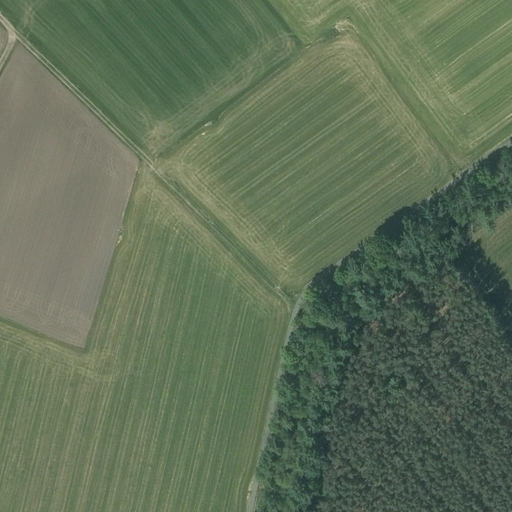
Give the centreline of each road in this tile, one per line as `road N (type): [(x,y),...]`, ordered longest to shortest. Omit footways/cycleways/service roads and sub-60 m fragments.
road 1 (unclassified): [(511,137),(291,299),(248,511)]
road 2 (track): [(13,34),(291,299)]
